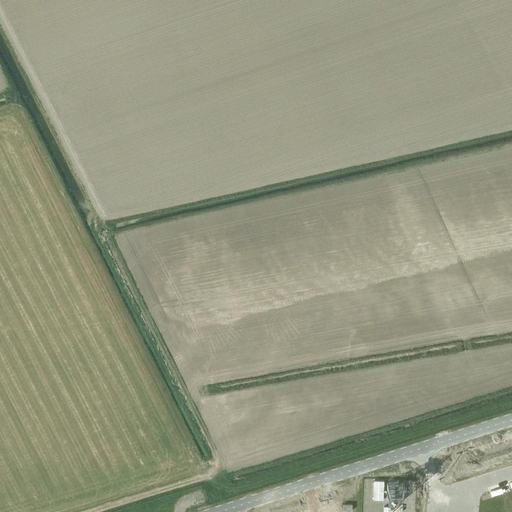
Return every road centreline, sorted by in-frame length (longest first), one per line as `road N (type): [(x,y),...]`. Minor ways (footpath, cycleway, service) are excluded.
road 1 (track): [(511,403),(240,488),(207,476)]
road 2 (unclassified): [(511,420),(219,511)]
road 3 (track): [(213,474),(90,511)]
